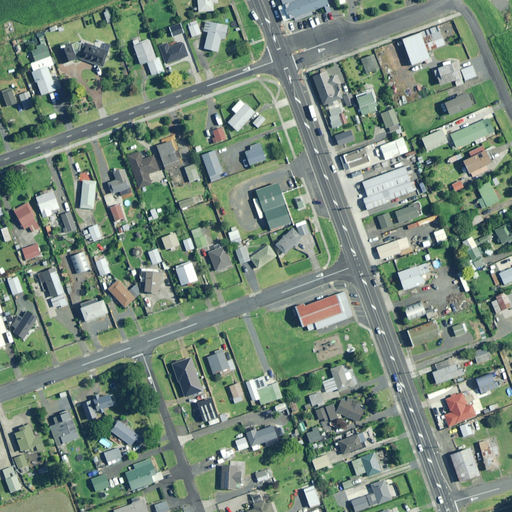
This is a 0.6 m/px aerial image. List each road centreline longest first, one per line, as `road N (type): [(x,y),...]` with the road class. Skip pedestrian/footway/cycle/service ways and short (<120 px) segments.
road 1 (residential): [(511,113),(470,17),(447,1),(281,58)]
road 2 (tertiary): [(0,160),(281,58)]
road 3 (secondary): [(446,503),(357,265)]
road 4 (residential): [(138,344),(357,265)]
road 5 (secondary): [(357,265),(281,58)]
road 6 (residential): [(138,344),(198,511)]
road 7 (residential): [(0,395),(138,344)]
